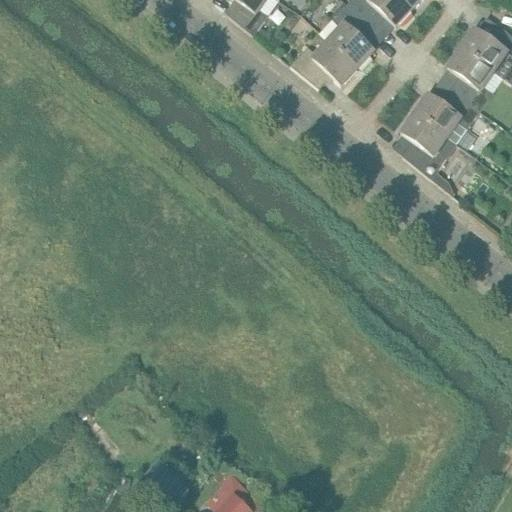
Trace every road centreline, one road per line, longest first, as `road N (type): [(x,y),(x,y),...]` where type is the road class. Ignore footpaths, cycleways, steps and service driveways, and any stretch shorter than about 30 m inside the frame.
road 1 (unclassified): [(511,287),(337,145)]
road 2 (unclassified): [(337,145),(183,20)]
road 3 (unclassified): [(337,145),(468,0)]
